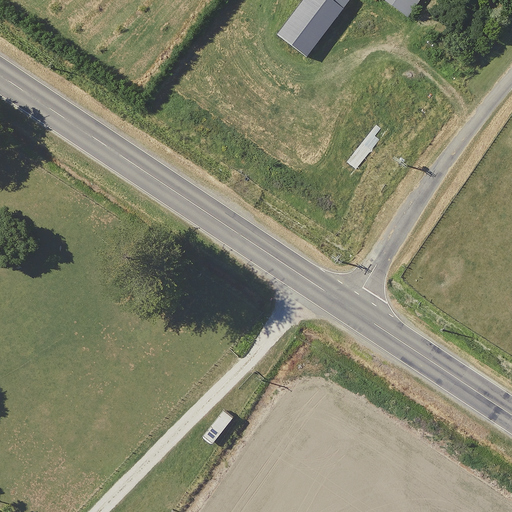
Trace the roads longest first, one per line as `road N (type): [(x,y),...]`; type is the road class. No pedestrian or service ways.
road 1 (primary): [(347,306),(0,74)]
road 2 (residential): [(347,306),(511,79)]
road 3 (primary): [(511,413),(347,306)]
